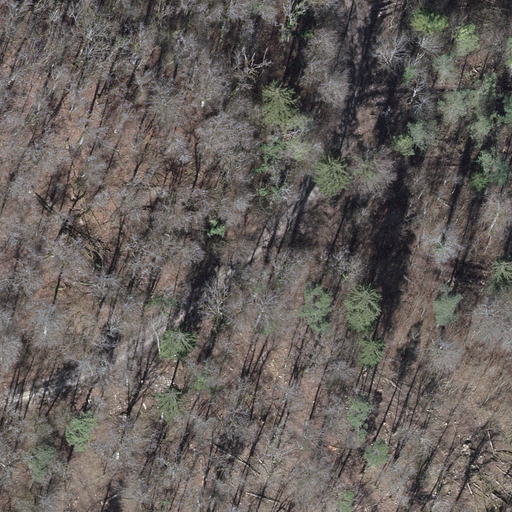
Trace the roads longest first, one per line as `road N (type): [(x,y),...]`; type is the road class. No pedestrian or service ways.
road 1 (track): [(364,0),(362,87),(326,160),(281,219),(202,298),(83,369),(0,399)]
road 2 (track): [(83,369),(61,331),(86,275),(156,197),(188,108),(139,45),(88,0)]
